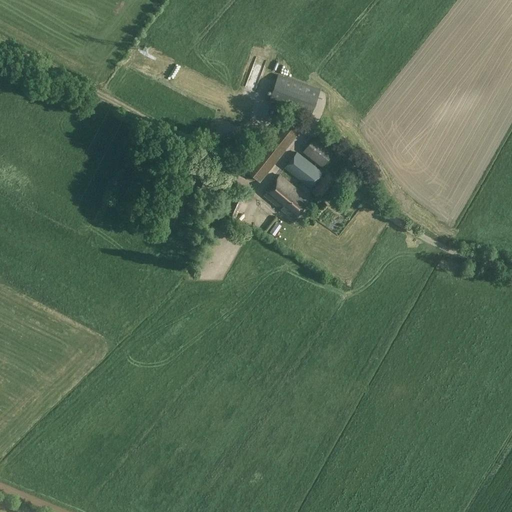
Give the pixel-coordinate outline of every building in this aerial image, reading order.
[(248,75),(258,78),(264,57),(254,55),(248,75)] [(190,69),(184,81),(192,85),(198,73),(190,69)] [(311,116),(320,89),(278,74),(268,101),(311,116)] [(284,120),(244,172),(255,180),(295,129),(284,120)] [(314,137),(302,152),(322,167),(334,152),(314,137)] [(313,184),(319,177),(323,172),(297,151),(284,168),(310,188),(313,184)] [(322,179),(316,186),(311,191),(319,198),(334,180),(326,173),(322,179)] [(293,219),(309,198),(280,175),(264,195),(293,219)] [(155,216),(174,224),(190,185),(171,177),(155,216)] [(319,177),(313,184),(316,186),(322,179),(319,177)] [(111,194),(125,202),(132,190),(117,182),(111,194)] [(220,229),(229,233),(243,201),(234,197),(226,216),(220,213),(217,220),(223,222),(220,229)]
